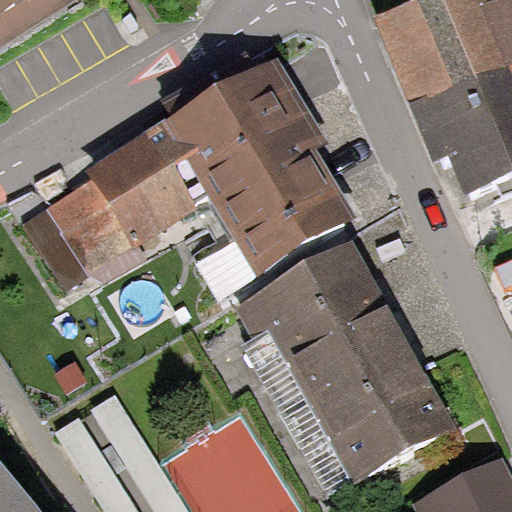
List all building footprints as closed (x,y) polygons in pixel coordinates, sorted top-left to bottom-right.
[(0,0),(0,54),(87,0),(0,0)] [(511,0),(505,0),(494,4),(491,0),(442,0),(380,19),(432,161),(451,155),(467,196),(511,179),(511,0)] [(369,222),(278,60),(167,125),(86,173),(92,183),(49,208),(65,235),(41,249),(68,294),(91,280),(101,297),(208,233),(215,245),(191,259),(219,307),(261,282),(369,222)] [(356,245),(235,313),(253,344),(245,349),(335,505),(463,432),(356,245)] [(511,511),(511,480),(503,462),(413,506),(416,511),(511,511)] [(28,511),(0,477),(0,511),(28,511)]
